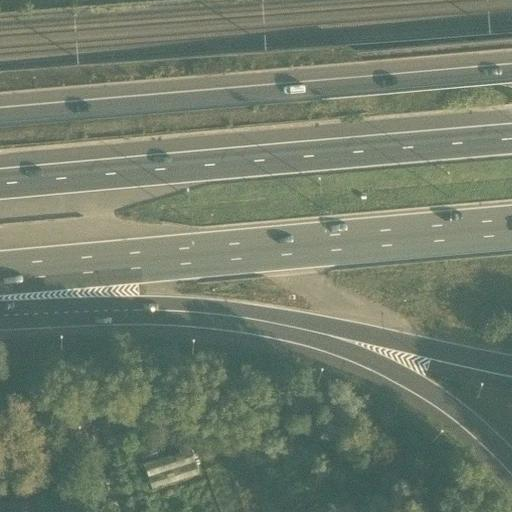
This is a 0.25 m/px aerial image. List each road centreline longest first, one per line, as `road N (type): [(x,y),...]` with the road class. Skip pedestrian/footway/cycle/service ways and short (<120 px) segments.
road 1 (motorway): [(0,273),(511,223)]
road 2 (motorway): [(511,138),(0,185)]
road 3 (motorway): [(511,70),(0,113)]
road 4 (motorway): [(140,306),(267,329),(355,356),(437,397),(511,463)]
road 5 (motorway): [(140,306),(272,315),(511,366)]
road 6 (motorway): [(511,79),(368,35),(315,0)]
road 7 (motorway): [(0,312),(140,306)]
